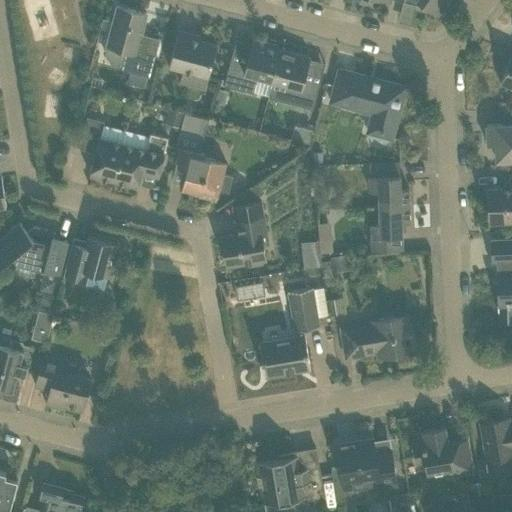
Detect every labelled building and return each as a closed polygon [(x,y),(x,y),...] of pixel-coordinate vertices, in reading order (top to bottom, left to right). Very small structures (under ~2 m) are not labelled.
[(402,0),(403,1),(428,7),(440,10),(447,0),(402,0)] [(112,25),(107,45),(126,50),(121,69),(129,71),(126,82),(144,87),(147,76),(149,76),(152,64),(157,45),(139,39),(146,13),(117,5),(112,25)] [(208,76),(211,63),(216,44),(200,40),(201,36),(178,30),(173,49),(168,66),(208,76)] [(224,85),(248,91),(253,92),(257,76),(273,80),(281,49),(277,48),(278,45),(264,41),(263,44),(252,41),(246,62),(231,58),(225,77),(224,85)] [(310,56),(281,49),(273,80),(288,84),(286,93),(283,101),(288,102),(313,108),(314,101),(320,81),(304,77),(310,56)] [(511,52),(499,82),(511,86),(511,52)] [(405,86),(387,81),(387,84),(364,78),(365,75),(339,68),(334,87),(330,101),(372,112),(367,131),(391,137),(405,86)] [(89,88),(86,99),(97,101),(99,91),(89,88)] [(218,88),(215,102),(224,104),(227,90),(218,88)] [(170,109),(167,122),(181,125),(184,113),(170,109)] [(181,125),(179,131),(199,136),(204,117),(184,113),(181,125)] [(114,180),(123,142),(100,136),(104,120),(86,116),(78,147),(95,152),(89,174),(114,180)] [(511,122),(505,123),(486,124),(486,144),(495,144),(495,160),(511,158),(511,122)] [(309,142),(313,129),(294,124),(291,137),(309,142)] [(123,142),(114,180),(137,186),(141,171),(158,175),(168,136),(150,132),(146,148),(123,142)] [(180,146),(176,162),(187,165),(181,189),(199,193),(198,196),(215,200),(218,189),(228,191),(232,174),(223,172),(226,161),(204,156),(205,152),(180,146)] [(321,152),(311,153),(312,162),(322,162),(321,152)] [(378,190),(379,205),(379,206),(409,205),(408,188),(400,188),(399,161),(368,163),(369,190),(378,190)] [(511,219),(511,182),(507,182),(504,186),(504,188),(488,189),(489,221),(511,219)] [(251,186),(238,193),(240,200),(257,197),(262,193),(260,183),(251,186)] [(233,205),(235,222),(241,221),(243,232),(222,235),(227,265),(250,261),(251,264),(261,262),(261,259),(265,258),(262,243),(268,242),(261,201),(233,205)] [(410,221),(409,205),(379,206),(379,205),(367,206),(367,219),(371,222),(372,249),(402,248),(401,222),(410,221)] [(51,230),(47,229),(34,225),(27,231),(19,222),(4,234),(0,237),(0,252),(6,259),(19,262),(34,267),(58,273),(62,260),(67,240),(50,236),(51,230)] [(88,271),(91,272),(110,277),(114,262),(110,261),(115,242),(88,235),(84,249),(71,245),(66,264),(63,274),(86,280),(88,271)] [(329,236),(318,237),(319,252),(330,251),(329,236)] [(511,237),(510,237),(490,238),(490,263),(496,263),(500,263),(501,273),(496,273),(497,303),(498,303),(498,301),(506,300),(506,306),(507,323),(511,322),(511,237)] [(330,257),(333,272),(350,269),(347,253),(330,257)] [(289,270),(274,270),(274,288),(289,289),(289,270)] [(42,278),(38,290),(50,293),(53,281),(42,278)] [(235,300),(264,293),(261,279),(232,286),(235,300)] [(278,338),(259,342),(264,375),(310,367),(307,348),(304,328),(318,326),(312,286),(293,289),(288,290),(296,335),(278,338)] [(41,292),(38,305),(49,308),(52,295),(41,292)] [(46,341),(53,313),(38,309),(31,337),(46,341)] [(103,313),(100,325),(113,329),(116,316),(103,313)] [(346,356),(378,351),(391,349),(392,354),(413,350),(412,345),(415,345),(413,332),(410,333),(407,313),(373,319),(373,322),(341,328),(343,337),(346,356)] [(0,386),(12,390),(17,373),(24,374),(30,355),(32,346),(21,343),(22,341),(13,339),(11,347),(0,343),(0,386)] [(33,352),(30,365),(31,365),(39,367),(40,364),(42,355),(33,352)] [(39,367),(34,384),(50,388),(47,399),(82,409),(87,389),(90,377),(73,373),(75,363),(67,361),(42,355),(40,364),(39,367)] [(509,415),(479,420),(482,440),(486,458),(486,459),(489,475),(489,478),(511,473),(511,422),(511,423),(509,415)] [(446,476),(473,471),(470,457),(467,438),(447,441),(445,426),(410,432),(413,451),(415,462),(424,460),(426,473),(445,470),(446,476)] [(337,444),(341,466),(332,467),(338,502),(368,497),(365,483),(378,481),(379,486),(397,483),(394,467),(391,447),(374,450),(372,438),(337,444)] [(255,463),(262,504),(288,499),(305,511),(306,511),(317,497),(323,496),(315,448),(290,452),(291,457),(283,458),(283,457),(252,462),(252,463),(255,463)] [(486,458),(476,460),(478,477),(489,475),(486,459),(486,458)] [(412,462),(403,464),(406,479),(415,478),(412,462)] [(6,472),(0,470),(0,511),(8,511),(17,479),(5,476),(6,472)] [(479,481),(465,483),(467,497),(481,495),(479,481)] [(24,506),(22,511),(75,511),(78,505),(81,506),(84,496),(71,493),(70,497),(62,495),(64,487),(42,482),(39,495),(44,496),(41,511),(24,506)] [(411,511),(408,491),(388,494),(391,511),(411,511)]
